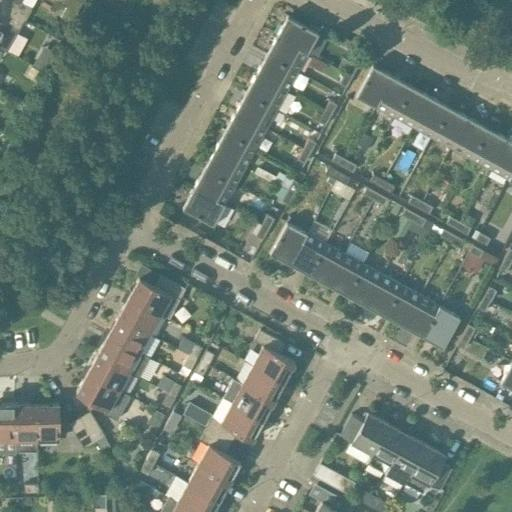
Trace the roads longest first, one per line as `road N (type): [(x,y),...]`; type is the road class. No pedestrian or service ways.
road 1 (residential): [(132,225),(253,0)]
road 2 (residential): [(347,343),(132,225)]
road 3 (residential): [(511,92),(324,0)]
road 4 (residential): [(0,362),(50,357),(64,344),(132,225)]
road 5 (residential): [(257,511),(347,343)]
road 6 (residential): [(511,433),(347,343)]
